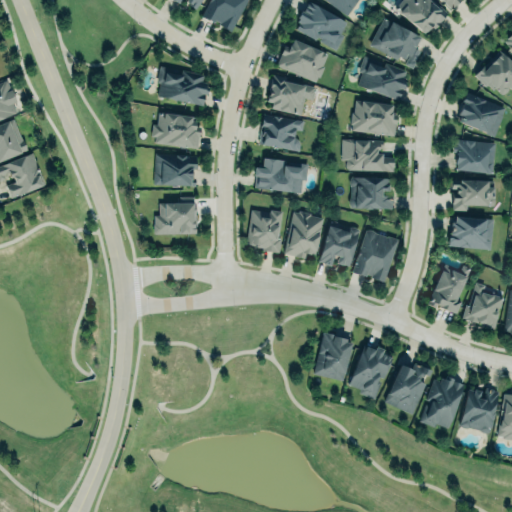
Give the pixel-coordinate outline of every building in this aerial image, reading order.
[(172,0),(178,4),(180,0),(181,0),(194,8),(199,0),(172,0)] [(207,0),(246,0),(229,31),(216,24),(217,22),(214,20),(212,22),(199,15),(207,0)] [(307,0),(346,21),(339,33),(343,35),(334,51),(316,41),(318,38),(316,37),(314,41),(294,30),(298,21),(297,21),(298,18),(296,17),(300,10),(301,11),(307,0)] [(323,0),(357,0),(346,16),(323,0)] [(423,34),(428,28),(431,30),(435,25),(432,22),(437,21),(438,22),(446,12),(431,0),(399,0),(393,8),(423,34)] [(368,46),(412,66),(419,50),(413,48),(419,35),(381,18),(368,46)] [(511,51),(502,40),(511,31),(511,51)] [(292,37),(327,52),(314,81),(274,64),(282,45),(287,47),(292,37)] [(474,74),(501,99),(511,87),(511,62),(497,49),(474,74)] [(362,55),(379,62),(379,64),(383,66),(384,63),(404,70),(402,77),(405,78),(404,81),(405,82),(402,89),(400,89),(396,99),(357,84),(361,72),(357,70),(362,55)] [(158,65),(176,69),(176,71),(179,72),(180,69),(203,73),(201,81),(204,81),(203,85),(206,86),(204,93),(203,93),(201,105),(178,100),(156,95),(158,82),(155,81),(158,65)] [(272,74),(316,84),(312,100),(304,98),(300,115),(268,108),(269,101),(266,100),(272,74)] [(0,118),(15,112),(11,103),(15,101),(9,89),(5,79),(0,81),(0,118)] [(463,91),(459,102),(460,103),(455,114),(458,116),(456,121),(492,136),(500,115),(500,114),(503,107),(463,91)] [(392,135),(350,129),(350,124),(348,123),(350,111),(352,112),(354,99),(390,104),(390,112),(390,114),(395,114),(392,135)] [(157,112),(190,116),(190,121),(193,121),(193,126),(198,127),(195,147),(153,142),(154,136),(149,135),(151,123),(155,124),(157,112)] [(261,113),(302,119),(300,129),(293,128),(292,136),(293,137),(296,138),(297,140),(299,144),(297,150),(290,149),(290,150),(259,144),(261,136),(259,135),(260,127),(259,126),(261,113)] [(0,122),(11,118),(20,139),(21,138),(26,149),(0,159),(0,122)] [(391,156),(391,170),(346,169),(347,167),(345,167),(344,163),(345,159),(340,158),(340,138),(381,139),(381,146),(378,146),(378,153),(380,153),(380,156),(391,156)] [(493,141),(452,139),(451,170),(492,172),(493,141)] [(0,164),(30,152),(43,183),(40,185),(22,193),(22,191),(9,197),(4,184),(12,181),(11,178),(8,179),(8,177),(6,178),(6,179),(4,180),(3,178),(0,179),(0,164)] [(152,152),(195,154),(194,168),(190,168),(190,179),(188,179),(188,185),(151,184),(152,152)] [(261,157),(283,159),(283,163),(287,164),(287,161),(306,163),(305,179),(301,179),(299,192),(288,191),(268,189),(253,187),(254,176),(252,175),(253,167),(260,168),(261,157)] [(387,177),(349,176),(348,207),(390,208),(390,193),(387,193),(387,177)] [(448,178),(492,180),(491,195),(493,197),(492,200),(491,205),(463,204),(463,209),(450,208),(450,203),(450,189),(453,190),(453,188),(448,188),(448,178)] [(157,202),(164,202),(193,202),(193,214),(194,214),(194,225),(193,225),(193,232),(186,232),(186,233),(177,233),(177,232),(152,233),(152,232),(151,232),(151,223),(152,223),(152,214),(157,214),(157,202)] [(244,243),(249,208),(268,211),(268,208),(280,210),(276,237),(279,237),(277,252),(260,249),(260,247),(254,246),(254,244),(244,243)] [(291,210),(281,252),(294,255),(293,256),(302,258),(303,253),(308,255),(309,253),(313,254),(321,217),(309,215),(309,212),(297,209),(297,212),(291,210)] [(491,218),(449,216),(448,246),(490,248),(491,218)] [(357,229),(347,266),(334,263),(336,256),(332,255),(329,265),(316,261),(327,221),(330,220),(333,220),(337,222),(338,224),(348,227),(350,225),(353,225),(355,226),(357,228),(357,229)] [(381,281),(396,238),(386,235),(385,236),(374,232),(372,230),(370,229),(367,228),(364,229),(350,271),(364,275),(365,273),(369,274),(369,276),(381,281)] [(440,265),(426,302),(454,313),(460,299),(456,298),(467,268),(460,265),(458,272),(440,265)] [(491,329),(501,296),(491,294),(493,290),(482,287),(483,283),(473,281),(467,304),(464,303),(460,316),(483,325),(483,327),(491,329)] [(511,287),(508,288),(502,330),(508,331),(507,333),(511,333),(511,287)] [(321,332),(331,334),(331,336),(344,339),(343,342),(349,343),(341,380),(311,373),(321,332)] [(361,343),(345,383),(358,388),(357,392),(371,398),(388,357),(379,353),(380,349),(373,346),(372,348),(361,343)] [(398,363),(382,402),(411,414),(429,369),(412,362),(410,368),(398,363)] [(443,376),(451,378),(450,380),(460,384),(445,427),(432,423),(431,426),(416,420),(423,403),(425,404),(427,400),(424,399),(431,379),(437,381),(438,377),(442,379),(443,376)] [(466,388),(478,391),(476,398),(480,400),(483,387),(496,391),(486,432),(483,432),(480,432),(477,430),(467,427),(464,427),(459,427),(456,424),(466,388)] [(500,392),(511,393),(511,439),(501,437),(501,435),(495,435),(500,392)]
